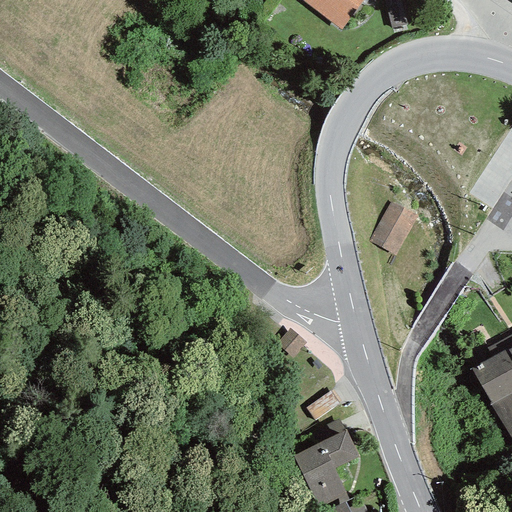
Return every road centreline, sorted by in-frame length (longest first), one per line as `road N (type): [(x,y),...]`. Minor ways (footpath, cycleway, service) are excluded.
road 1 (tertiary): [(511,69),(451,54),(406,60),(365,90),(330,144),(340,260),(391,434)]
road 2 (track): [(157,382),(0,188)]
road 3 (residential): [(391,434),(418,336),(494,229)]
road 4 (tertiary): [(177,228),(0,89)]
road 5 (track): [(291,511),(157,382)]
